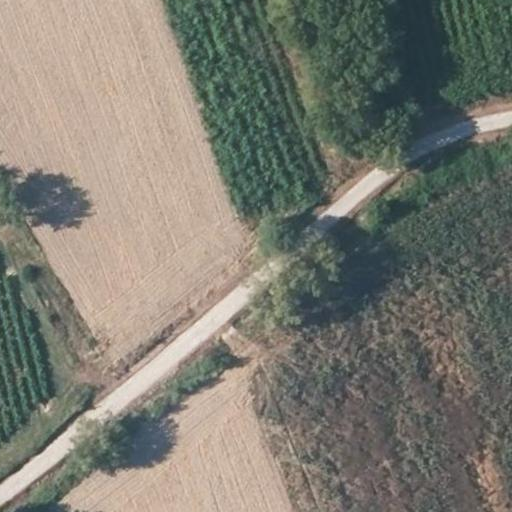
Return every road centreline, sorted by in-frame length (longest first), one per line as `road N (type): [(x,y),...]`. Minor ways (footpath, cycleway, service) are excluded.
road 1 (residential): [(0,496),(146,380),(384,170),(472,127),(511,122)]
road 2 (track): [(124,398),(0,215)]
